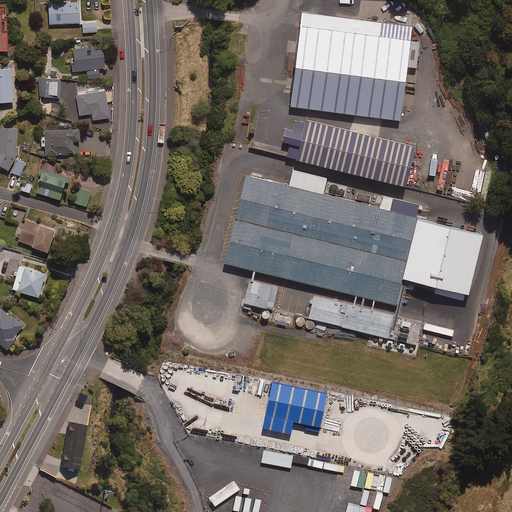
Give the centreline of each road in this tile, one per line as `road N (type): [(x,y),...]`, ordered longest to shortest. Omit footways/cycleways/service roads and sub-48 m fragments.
road 1 (secondary): [(42,379),(97,271),(127,177),(129,0)]
road 2 (secondary): [(149,0),(152,108),(140,200),(91,326)]
road 3 (secondary): [(58,388),(0,501)]
